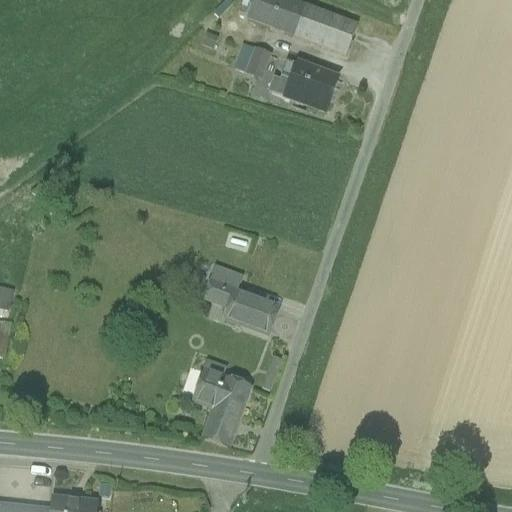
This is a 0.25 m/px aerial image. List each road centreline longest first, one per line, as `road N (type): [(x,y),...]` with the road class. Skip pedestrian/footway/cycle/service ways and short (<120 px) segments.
road 1 (unclassified): [(430,0),(250,476)]
road 2 (tertiary): [(250,476),(0,445)]
road 3 (tertiary): [(442,511),(250,476)]
